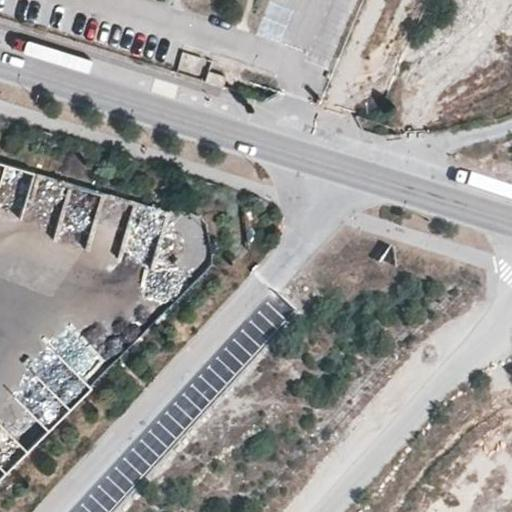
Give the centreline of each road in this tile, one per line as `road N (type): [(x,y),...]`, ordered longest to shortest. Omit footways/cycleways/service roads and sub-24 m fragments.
road 1 (residential): [(0,63),(511,221)]
road 2 (residential): [(324,511),(511,306)]
road 3 (unknown): [(221,0),(362,37)]
road 4 (unknown): [(362,37),(356,173)]
road 5 (unknown): [(362,37),(450,21),(479,0)]
